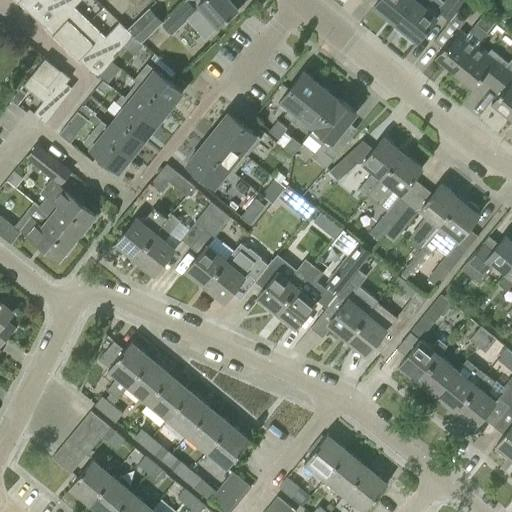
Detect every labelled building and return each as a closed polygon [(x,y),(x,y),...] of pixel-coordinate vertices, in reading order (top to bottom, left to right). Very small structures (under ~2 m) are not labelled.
[(14,0),(24,9),(32,0),(44,0),(48,3),(51,0),(14,0)] [(51,0),(48,3),(59,13),(44,28),(65,47),(89,22),(74,7),(80,0),(51,0)] [(186,0),(184,0),(162,22),(160,24),(171,35),(197,10),(186,0)] [(197,10),(187,20),(203,39),(237,10),(228,0),(201,0),(195,5),(199,9),(197,10)] [(377,0),(373,6),(395,24),(413,0),(377,0)] [(436,17),(415,0),(413,0),(395,24),(403,30),(399,34),(411,44),(414,40),(416,42),(436,17)] [(160,24),(162,22),(148,8),(127,29),(141,43),(160,24)] [(435,56),(454,72),(476,44),(486,33),(475,24),(465,35),(461,40),(453,33),(466,18),(457,11),(433,41),(441,48),(435,56)] [(110,62),(131,36),(118,22),(104,36),(89,22),(65,47),(85,67),(99,51),(110,62)] [(488,87),(493,81),(508,64),(490,49),(487,53),(476,44),(454,72),(473,88),(479,79),(488,87)] [(69,78),(44,58),(23,85),(42,101),(32,113),(45,123),(63,99),(70,90),(64,85),(69,78)] [(490,103),(509,118),(511,115),(511,80),(510,79),(511,76),(511,58),(508,64),(493,81),(502,89),(490,103)] [(132,80),(135,82),(136,82),(169,108),(182,92),(150,66),(143,75),(139,71),(132,80)] [(283,115),(291,121),(320,86),(302,72),(277,103),(287,111),(283,115)] [(103,94),(109,86),(102,80),(96,88),(103,94)] [(136,82),(135,82),(124,97),(123,97),(156,124),(169,108),(136,82)] [(303,119),(314,127),(337,99),(336,99),(320,86),(291,121),(297,126),(303,119)] [(19,88),(11,97),(17,102),(25,93),(19,88)] [(122,108),(115,116),(143,139),(144,138),(156,124),(123,97),(124,97),(121,94),(115,102),(122,108)] [(314,127),(307,135),(320,145),(311,156),(325,168),(347,141),(338,133),(355,112),(337,98),(336,99),(337,99),(314,127)] [(78,131),(87,120),(76,111),(67,122),(78,131)] [(227,112),(213,130),(246,156),(260,138),(227,112)] [(100,120),(95,126),(131,155),(143,139),(115,116),(108,126),(100,120)] [(278,139),(286,128),(277,120),(268,131),(278,139)] [(131,155),(95,126),(89,134),(93,137),(86,146),(118,171),(131,155)] [(213,130),(200,146),(232,173),(233,172),(246,156),(213,130)] [(292,154),(300,144),(291,137),(283,147),(292,154)] [(358,188),(367,195),(402,152),(383,137),(362,163),(372,171),(358,188)] [(36,145),(26,157),(27,157),(59,183),(69,171),(36,145)] [(232,173),(200,146),(186,164),(214,186),(222,176),(230,182),(236,175),(233,172),(232,173)] [(402,152),(367,195),(379,205),(392,188),(400,194),(421,168),(402,152)] [(328,171),(337,180),(355,163),(347,154),(328,171)] [(168,182),(185,196),(193,186),(166,164),(150,184),(160,192),(168,182)] [(12,171),(5,180),(14,187),(22,178),(12,171)] [(276,171),(272,177),(280,183),(284,177),(276,171)] [(421,247),(422,245),(459,199),(440,183),(428,199),(419,209),(426,215),(408,236),(421,247)] [(55,184),(37,207),(50,218),(51,217),(75,237),(93,215),(55,184)] [(290,187),(280,199),(294,210),(304,199),(290,187)] [(249,224),(264,205),(255,198),(240,217),(249,224)] [(391,225),(406,206),(397,198),(368,232),(378,240),(391,225)] [(455,244),(479,214),(476,212),(479,209),(468,201),(466,204),(459,199),(438,226),(435,229),(423,244),(422,245),(431,253),(436,247),(446,255),(455,244)] [(50,218),(37,207),(32,202),(13,226),(0,216),(0,215),(0,235),(10,244),(22,230),(58,259),(75,237),(51,217),(50,218)] [(204,229),(220,210),(210,202),(205,208),(195,220),(180,238),(190,246),(204,229)] [(416,214),(406,206),(391,225),(400,232),(416,214)] [(115,243),(134,259),(166,218),(153,207),(141,221),(136,217),(115,243)] [(229,217),(220,210),(204,229),(213,236),(224,224),(229,217)] [(320,212),(312,222),(322,229),(329,220),(320,212)] [(166,218),(134,259),(153,274),(165,259),(174,248),(163,239),(179,221),(170,213),(166,218)] [(491,262),(505,273),(506,274),(511,266),(511,241),(504,235),(492,250),(483,242),(461,269),(479,283),(490,269),(487,267),(491,262)] [(252,284),(254,281),(267,264),(259,258),(260,257),(248,247),(247,248),(239,242),(225,260),(204,286),(223,302),(231,292),(239,299),(252,284)] [(357,242),(327,279),(340,289),(345,284),(357,269),(370,252),(357,242)] [(185,271),(204,286),(225,260),(206,244),(185,271)] [(439,264),(448,271),(464,251),(455,244),(446,255),(439,264)] [(256,297),(275,312),(313,266),(304,258),(287,279),(277,271),(282,265),(272,258),(267,264),(254,281),(263,289),(256,297)] [(313,266),(275,312),(294,328),(316,302),(305,293),(322,273),(313,266)] [(511,266),(506,274),(505,273),(497,284),(506,291),(511,282),(511,266)] [(326,324),(346,339),(367,313),(377,300),(358,286),(365,276),(357,269),(345,284),(326,308),(334,315),(326,324)] [(367,313),(346,339),(365,355),(372,346),(382,353),(426,298),(417,290),(401,310),(386,329),(371,316),(367,313)] [(409,332),(419,340),(419,339),(420,340),(450,301),(440,294),(409,332)] [(0,302),(0,341),(12,327),(4,321),(11,312),(0,302)] [(469,339),(477,346),(488,332),(480,326),(469,339)] [(488,332),(477,346),(484,352),(495,338),(488,332)] [(398,366),(417,381),(438,355),(420,340),(419,339),(419,340),(398,366)] [(116,399),(127,386),(150,357),(130,341),(107,369),(116,377),(106,390),(116,399)] [(417,381),(436,396),(457,370),(438,355),(417,381)] [(127,386),(147,402),(170,374),(150,357),(127,386)] [(436,396),(454,411),(476,385),(457,370),(436,396)] [(147,402),(166,419),(190,390),(170,374),(147,402)] [(476,385),(454,411),(462,417),(459,420),(469,428),(472,425),(474,427),(495,400),(484,392),(493,381),(485,374),(476,385)] [(511,374),(496,395),(509,406),(511,401),(511,374)] [(166,419),(185,434),(209,406),(190,390),(166,419)] [(93,405),(103,414),(111,405),(100,396),(93,405)] [(111,405),(103,414),(114,422),(121,414),(111,405)] [(185,434),(206,451),(229,423),(209,406),(185,434)] [(90,410),(82,420),(101,435),(109,426),(90,410)] [(82,420),(74,429),(93,445),(101,435),(82,420)] [(229,423),(206,451),(226,468),(250,440),(229,423)] [(511,424),(496,445),(497,446),(495,449),(505,458),(508,454),(510,456),(511,457),(511,424)] [(74,429),(67,438),(85,454),(93,445),(74,429)] [(132,437),(143,446),(150,438),(139,429),(132,437)] [(106,441),(114,447),(122,437),(115,431),(106,441)] [(303,462),(323,478),(347,450),(326,433),(303,462)] [(67,438),(59,448),(78,463),(85,454),(67,438)] [(150,438),(143,446),(153,455),(160,446),(150,438)] [(78,463),(59,448),(51,457),(70,473),(78,463)] [(323,478),(344,495),(367,466),(347,450),(323,478)] [(137,463),(147,472),(154,463),(144,455),(137,463)] [(69,487),(88,503),(112,475),(92,458),(69,487)] [(172,470),(182,479),(190,470),(179,461),(172,470)] [(154,463),(147,472),(158,480),(165,472),(154,463)] [(367,466),(344,495),(364,511),(387,483),(367,466)] [(190,470),(182,479),(193,487),(200,479),(190,470)] [(232,471),(224,481),(242,496),(250,487),(232,471)] [(88,503),(98,511),(114,511),(132,491),(112,475),(88,503)] [(281,489),(289,496),(297,485),(289,479),(281,489)] [(224,481),(216,490),(235,506),(242,496),(224,481)] [(177,497),(187,505),(194,496),(184,488),(177,497)] [(229,511),(235,506),(216,490),(208,500),(223,511),(229,511)] [(114,511),(148,511),(152,508),(132,491),(114,511)] [(194,496),(187,505),(195,511),(198,511),(205,505),(194,496)] [(277,496),(269,505),(278,511),(294,511),(296,511),(277,496)]
